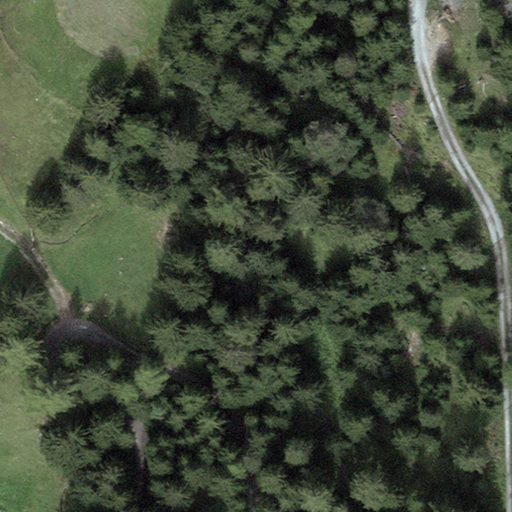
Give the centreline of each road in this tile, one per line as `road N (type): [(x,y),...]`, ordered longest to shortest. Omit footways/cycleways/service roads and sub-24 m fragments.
road 1 (track): [(417,0),(420,59),(501,249),(511,511)]
road 2 (track): [(257,511),(241,435),(225,407),(185,377),(76,327),(54,339),(53,356),(123,410),(139,442),(143,511)]
road 3 (track): [(76,327),(36,255),(0,227)]
